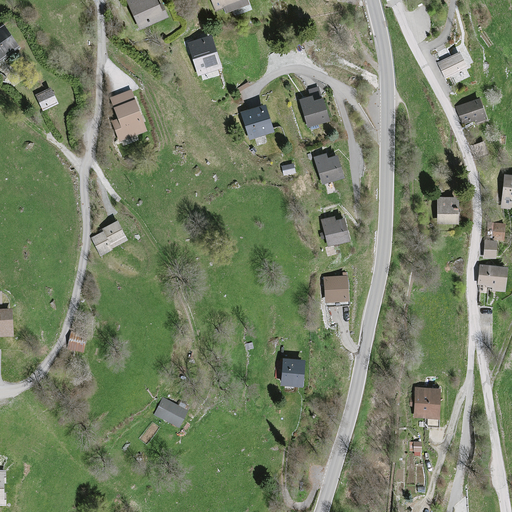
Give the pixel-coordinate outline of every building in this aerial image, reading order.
[(156,0),(129,0),(128,0),(140,28),(167,17),(162,5),(159,6),(156,0)] [(212,0),(217,10),(226,7),(228,12),(247,5),(245,0),(212,0)] [(11,26),(0,33),(0,63),(1,65),(25,50),(11,26)] [(220,67),(211,37),(189,43),(199,74),(220,67)] [(459,53),(439,63),(445,75),(465,65),(459,53)] [(57,89),(40,96),(47,113),(64,105),(57,89)] [(138,92),(115,101),(122,118),(115,121),(124,142),(153,131),(138,92)] [(313,98),(294,102),(300,129),(319,124),(313,98)] [(479,100),(459,108),(465,123),(476,118),(478,121),(487,117),(479,100)] [(258,106),(236,113),(246,142),(268,134),(258,106)] [(328,157),(309,162),(316,187),(335,182),(328,157)] [(289,166),(278,169),(280,178),(291,175),(289,166)] [(511,175),(506,175),(502,206),(509,207),(510,205),(511,205),(511,175)] [(457,199),(440,198),(439,222),(456,222),(457,199)] [(333,219),(314,222),(319,248),(338,244),(333,219)] [(112,222),(86,236),(97,255),(122,241),(112,222)] [(504,224),(495,224),(495,239),(504,239),(504,224)] [(496,241),(486,241),(485,256),(495,257),(496,241)] [(507,268),(481,266),(480,284),(494,285),(494,290),(505,291),(507,268)] [(337,275),(317,277),(319,302),(339,299),(337,275)] [(88,328),(74,326),(71,349),(86,351),(88,328)] [(295,357),(275,356),(274,384),(294,384),(295,357)] [(432,387),(410,386),(409,417),(431,418),(432,387)] [(180,408),(159,397),(148,417),(170,428),(180,408)] [(416,441),(404,442),(405,451),(416,451),(416,441)]
